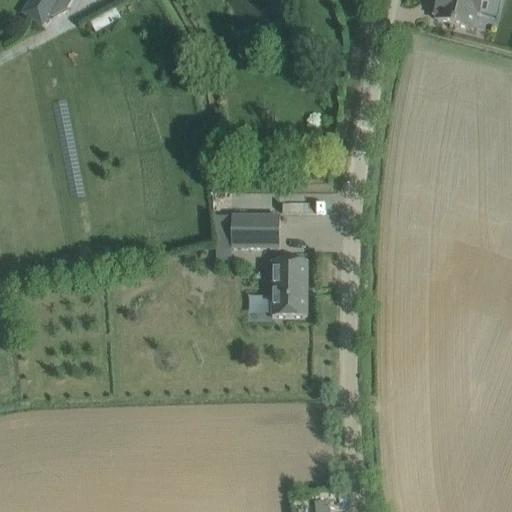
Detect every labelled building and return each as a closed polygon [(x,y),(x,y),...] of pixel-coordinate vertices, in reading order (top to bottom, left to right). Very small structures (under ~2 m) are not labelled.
[(48,16),(53,19),(67,11),(74,0),(39,0),(30,14),(44,23),(48,16)] [(438,0),(434,17),(438,18),(437,22),(473,32),(477,15),(480,16),(481,13),(498,18),(502,0),(438,0)] [(232,251),(280,251),(280,219),(232,219),(232,251)] [(217,251),(217,263),(232,263),(232,251),(217,251)] [(272,319),(307,319),(308,263),(273,263),(272,319)] [(331,511),(330,499),(316,500),(316,511),(331,511)]
